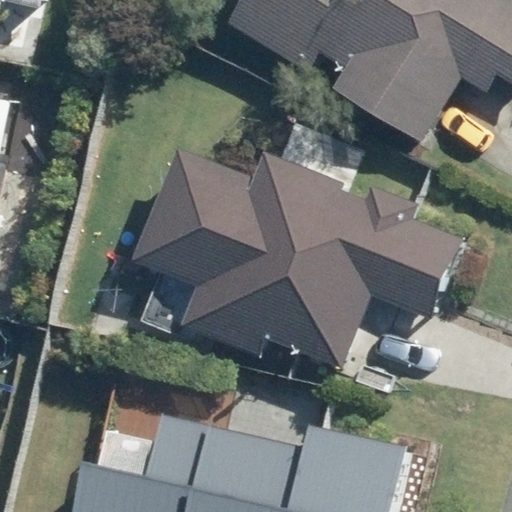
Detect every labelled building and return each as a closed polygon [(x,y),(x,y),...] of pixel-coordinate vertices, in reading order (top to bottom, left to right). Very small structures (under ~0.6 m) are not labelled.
[(0,0),(0,12),(10,14),(12,0),(26,0),(49,4),(49,0),(0,0)] [(511,112),(511,0),(242,0),(228,22),(313,76),(325,57),(350,72),(339,89),(424,142),(460,85),(510,116),(511,112)] [(182,324),(333,383),(368,294),(435,320),(474,221),(374,182),(368,197),(345,187),(360,149),(294,123),(282,153),(268,148),(258,173),(182,144),(135,264),(196,288),(182,324)] [(396,511),(411,442),(312,421),(317,401),(113,357),(78,511),(176,511),(178,505),(192,508),(191,511),(396,511)] [(482,387),(418,374),(410,411),(474,424),(482,387)]
